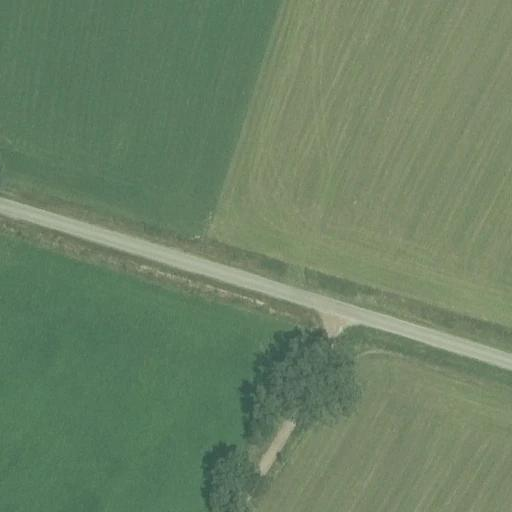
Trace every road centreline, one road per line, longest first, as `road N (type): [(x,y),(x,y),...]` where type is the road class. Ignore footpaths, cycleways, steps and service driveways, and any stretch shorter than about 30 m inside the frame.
road 1 (unclassified): [(511,362),(0,207)]
road 2 (track): [(223,511),(342,310)]
